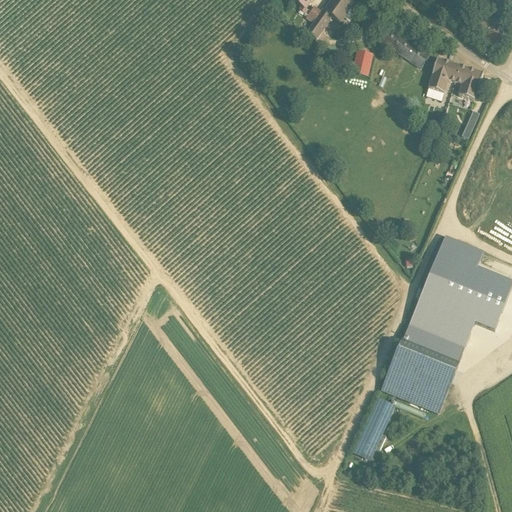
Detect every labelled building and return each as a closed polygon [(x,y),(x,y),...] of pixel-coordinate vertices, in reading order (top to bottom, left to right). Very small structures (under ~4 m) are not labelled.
[(310,13),(304,9),(307,5),(309,6),(311,3),(309,2),(310,0),(293,0),(292,1),(301,7),(299,11),(304,14),(303,16),(306,18),(305,19),(312,24),(319,13),(313,8),(310,13)] [(317,40),(332,17),(341,23),(355,3),(351,0),(333,0),(326,12),(323,10),(320,14),(321,15),(308,33),(317,40)] [(421,70),(430,56),(390,29),(381,43),(421,70)] [(508,39),(490,30),(482,45),(500,55),(508,39)] [(357,53),(352,75),(368,78),(373,56),(357,53)] [(443,96),(448,82),(462,87),(467,71),(438,61),(437,61),(432,77),(428,90),(443,96)] [(478,92),(483,76),(482,76),(467,71),(462,87),(458,97),(473,102),(477,92),(478,92)] [(476,125),(469,122),(465,129),(473,132),(476,125)] [(474,324),(495,333),(511,291),(511,285),(476,271),(482,255),(444,239),(403,343),(458,365),(474,324)] [(458,365),(403,343),(382,393),(438,415),(458,365)] [(355,454),(369,461),(374,450),(379,453),(385,439),(380,436),(393,409),(379,402),(355,454)]
